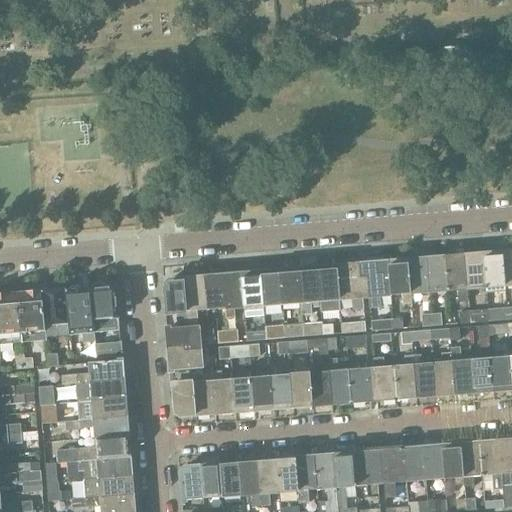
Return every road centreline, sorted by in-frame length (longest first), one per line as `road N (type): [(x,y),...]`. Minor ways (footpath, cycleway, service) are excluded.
road 1 (residential): [(136,250),(511,220)]
road 2 (residential): [(153,444),(511,415)]
road 3 (residential): [(153,444),(136,250)]
road 4 (residential): [(0,261),(136,250)]
